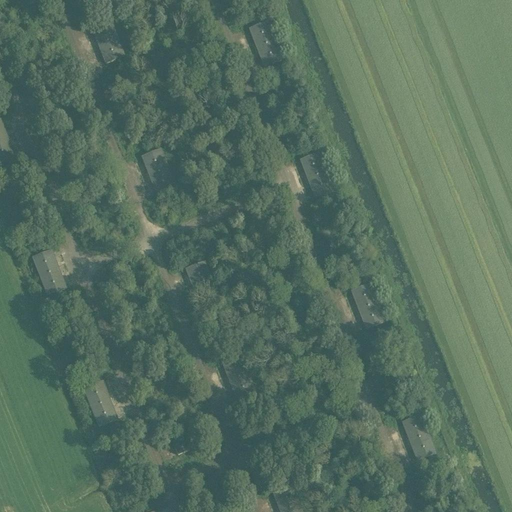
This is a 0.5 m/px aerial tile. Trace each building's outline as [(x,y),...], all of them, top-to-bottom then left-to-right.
[(105,66),(125,58),(110,20),(90,28),(105,66)] [(249,30),(263,67),(264,69),(284,61),(269,23),(249,30)] [(0,165),(16,160),(15,157),(1,120),(0,120),(0,165)] [(142,159),(156,197),(176,189),(161,150),(142,159)] [(315,200),(335,193),(320,154),(300,161),(315,200)] [(75,195),(87,190),(83,180),(71,185),(75,195)] [(47,298),(67,290),(52,251),(32,259),(47,298)] [(294,267),(290,257),(290,256),(278,261),(282,271),(294,267)] [(185,271),(193,290),(212,282),(205,263),(185,271)] [(351,292),(366,331),(386,324),(370,284),(351,292)] [(222,364),(237,402),(256,394),(241,356),(222,364)] [(98,429),(118,421),(103,381),(83,390),(98,429)] [(402,423),(402,425),(417,462),(437,454),(422,416),(402,423)] [(177,457),(190,452),(186,441),(173,447),(177,457)] [(272,495),(273,495),(279,511),(301,511),(292,487),(272,495)]
